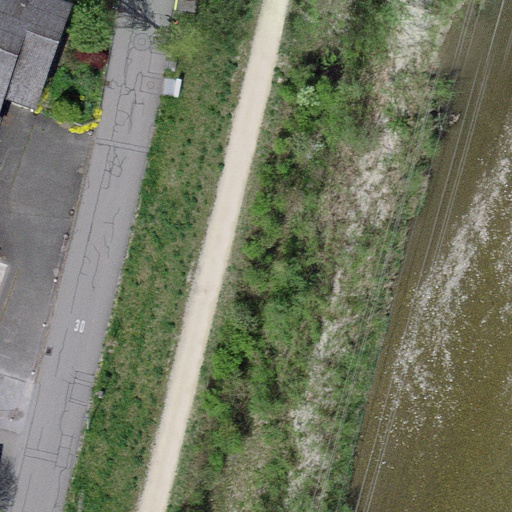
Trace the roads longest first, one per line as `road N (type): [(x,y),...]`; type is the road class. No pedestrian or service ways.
road 1 (track): [(270,0),(145,511)]
road 2 (residential): [(148,0),(39,511)]
